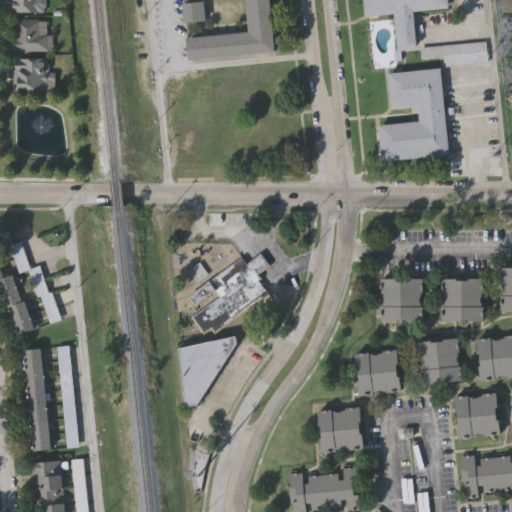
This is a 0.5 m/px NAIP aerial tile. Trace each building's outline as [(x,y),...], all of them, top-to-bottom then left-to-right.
[(7,12),(7,0),(44,0),(44,12),(7,12)] [(185,22),(183,2),(204,0),(206,19),(185,22)] [(270,0),(276,51),(190,60),(187,37),(249,31),(245,0),(270,0)] [(394,60),(393,49),(397,49),(393,13),(365,16),(363,0),(448,0),(449,7),(413,11),(416,48),(401,50),(401,59),(394,60)] [(49,50),(8,50),(8,20),(49,20),(49,50)] [(444,66),(443,54),(420,57),(419,46),(486,39),(488,61),(444,66)] [(14,58),(45,58),(45,90),(14,90),(14,58)] [(451,152),(383,159),(379,123),(421,119),(419,104),(393,107),(389,71),(442,65),(451,152)] [(210,78),(216,164),(270,159),(268,123),(231,126),(230,112),(280,108),(277,73),(210,78)] [(63,318),(52,322),(42,294),(39,295),(30,269),(21,272),(12,245),(1,248),(0,245),(0,231),(9,229),(13,243),(22,240),(32,267),(41,264),(50,291),(54,290),(63,318)] [(258,278),(268,291),(216,330),(212,325),(205,330),(194,315),(220,295),(215,288),(195,302),(190,295),(242,256),(247,262),(262,252),(270,263),(258,272),(261,276),(258,278)] [(0,261),(5,276),(14,273),(24,300),(26,299),(36,327),(19,333),(10,306),(7,307),(0,286),(0,261)] [(189,271),(198,283),(207,275),(199,264),(189,271)] [(511,265),(511,308),(500,308),(500,293),(502,293),(502,289),(504,289),(504,283),(502,283),(502,279),(500,279),(500,265),(511,265)] [(396,276),(396,278),(408,278),(408,276),(422,276),(422,291),(421,291),(421,295),(419,295),(419,300),(421,300),(421,304),(423,304),(423,319),(408,319),(408,316),(396,316),(396,319),(381,319),(381,304),(382,304),(382,301),(384,301),(384,294),(382,294),(382,290),(381,290),(381,276),(396,276)] [(456,276),(456,278),(469,278),(469,276),(483,276),(483,290),(482,291),(482,294),(480,294),(481,300),(482,300),(482,304),(484,304),(484,319),(469,319),(469,316),(457,316),(457,319),(442,319),(441,304),(443,304),(443,301),(444,301),(444,294),(443,294),(443,291),(441,291),(441,276),(456,276)] [(477,352),(476,337),(490,336),(491,338),(494,337),(495,339),(500,338),(500,337),(505,336),(504,334),(511,332),(511,375),(509,376),(508,374),(504,375),(504,373),(498,374),(498,375),(495,376),(495,377),(480,379),(478,365),(482,364),(480,352),(477,352)] [(197,404),(184,405),(178,347),(235,335),(236,342),(197,404)] [(431,339),(431,340),(444,339),(443,338),(458,336),(459,350),(458,350),(459,355),(457,355),(457,360),(459,360),(459,364),(461,364),(462,378),(448,379),(448,378),(435,379),(435,381),(421,383),(419,368),(421,368),(420,365),(422,365),(421,358),(420,358),(419,354),(417,354),(416,340),(431,339)] [(80,445),(69,446),(59,345),(71,344),(80,445)] [(53,448),(34,449),(24,348),(43,347),(53,448)] [(357,380),(359,379),(358,366),(356,366),(354,353),(369,351),(369,353),(374,353),(374,354),(383,352),(382,350),(397,348),(398,363),(396,363),(397,376),(400,375),(401,390),(386,392),(386,390),(382,390),(382,388),(377,389),(377,391),(373,391),(373,393),(358,394),(357,380)] [(456,409),(454,395),(469,393),(469,395),(474,395),(474,396),(479,396),(479,394),(484,393),(483,392),(497,390),(499,404),(496,405),(498,417),(500,417),(502,432),(488,434),(487,431),(483,432),(483,430),(477,431),(478,433),(473,433),(473,435),(460,437),(458,421),(460,421),(458,409),(456,409)] [(319,437),(321,437),(319,424),(317,425),(316,410),(331,408),(331,410),(335,410),(335,411),(340,411),(340,409),(344,409),(344,407),(358,405),(360,420),(358,420),(359,433),(362,433),(363,447),(348,449),(348,447),(344,447),(343,446),(338,446),(338,448),(334,449),(334,450),(320,452),(319,437)] [(463,468),(462,454),(474,453),(475,464),(481,464),(481,456),(510,453),(511,460),(511,487),(484,491),(483,483),(478,484),(479,495),(466,497),(464,483),(463,483),(461,468),(463,468)] [(90,511),(77,511),(72,458),(85,457),(90,511)] [(67,511),(44,511),(43,505),(40,505),(39,493),(43,493),(42,483),(40,483),(40,475),(41,475),(40,471),(34,472),(33,462),(62,459),(67,511)] [(357,480),(359,479),(360,495),(358,495),(360,509),(347,510),(346,498),(340,499),(341,506),(311,509),(310,502),(305,503),(305,511),(292,511),(292,502),(290,502),(288,487),(290,486),(289,473),(301,471),(303,483),(308,482),(307,475),(337,472),(338,479),(344,479),(342,467),(355,466),(357,480)]
